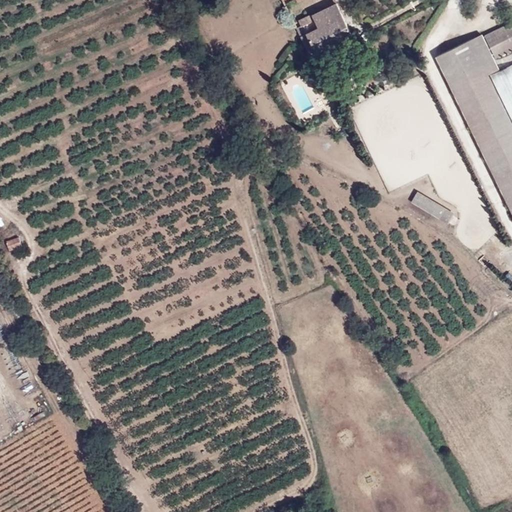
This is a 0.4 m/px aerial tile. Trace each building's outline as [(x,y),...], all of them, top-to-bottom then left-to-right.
[(301,25),(297,28),(300,36),(343,15),(336,3),(299,21),(301,25)] [(300,36),(310,56),(352,35),(343,15),(300,36)] [(511,21),(485,36),(495,58),(511,49),(511,21)] [(498,69),(482,34),(437,56),(511,211),(511,124),(488,74),(498,69)] [(511,64),(491,75),(511,117),(511,64)] [(411,202),(430,213),(449,223),(454,214),(417,192),(411,202)] [(22,246),(19,236),(6,241),(10,250),(22,246)]
